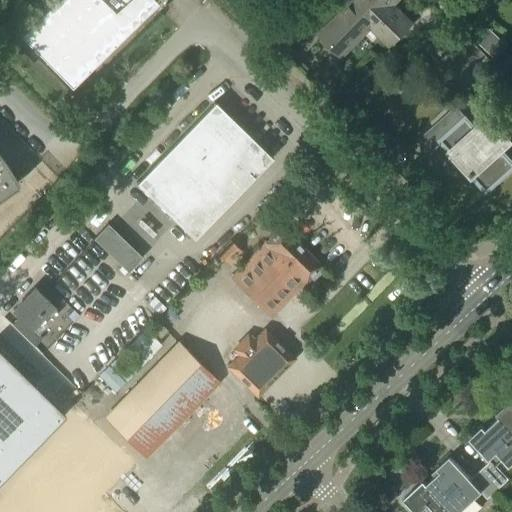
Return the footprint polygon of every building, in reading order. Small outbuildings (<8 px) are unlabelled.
[(154,0),(56,0),(20,35),(70,86),(156,2),(154,0)] [(407,24),(389,6),(394,0),(358,0),(324,35),(340,51),(369,22),(389,42),(407,24)] [(494,59),(505,47),(488,30),(477,42),(494,59)] [(441,78),(450,87),(466,70),(472,76),(488,61),(473,46),(441,78)] [(509,73),(511,70),(511,58),(509,55),(500,63),(509,73)] [(357,113),(359,100),(347,99),(346,111),(357,113)] [(272,159),(272,158),(214,102),(214,103),(137,183),(136,183),(194,239),(270,160),(271,159),(272,159)] [(462,122),(453,112),(457,108),(456,108),(423,138),(433,149),(442,141),(479,181),(488,173),(496,182),(511,167),(511,162),(500,149),(503,147),(498,142),(505,135),(488,117),(475,129),(466,118),(462,122)] [(0,195),(17,184),(14,177),(11,173),(8,167),(4,161),(1,157),(0,155),(0,195)] [(128,272),(142,258),(108,224),(94,238),(128,272)] [(313,280),(320,272),(317,269),(321,265),(281,226),(232,277),(272,316),(310,277),(313,280)] [(227,263),(240,250),(231,241),(218,254),(227,263)] [(35,346),(43,338),(39,334),(59,313),(53,307),(54,306),(34,287),(13,309),(21,316),(13,325),(35,346)] [(154,319),(144,329),(156,342),(167,331),(154,319)] [(144,329),(124,350),(139,365),(160,345),(156,342),(144,329)] [(265,330),(229,367),(257,396),(294,359),(265,330)] [(220,383),(178,341),(104,417),(146,460),(220,383)] [(0,351),(0,480),(65,414),(0,351)] [(118,355),(108,366),(125,382),(135,372),(118,355)] [(107,367),(97,377),(114,393),(124,383),(107,367)] [(98,379),(81,395),(92,405),(108,389),(98,379)] [(511,400),(497,414),(500,418),(500,417),(511,429),(511,400)] [(511,429),(500,417),(500,418),(486,430),(483,427),(470,439),(491,462),(481,471),(499,490),(509,480),(496,465),(503,459),(510,467),(511,465),(511,429)] [(472,480),(450,456),(437,469),(441,472),(427,484),(427,485),(451,511),(460,511),(475,499),(468,491),(475,485),(488,499),(499,490),(481,471),(472,480)] [(451,511),(427,485),(427,484),(424,481),(404,499),(415,511),(451,511)]
